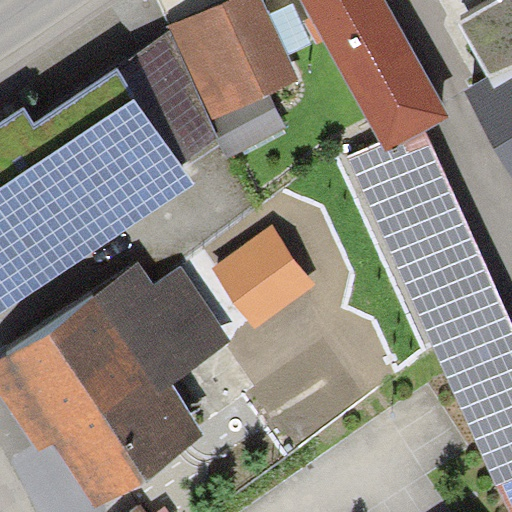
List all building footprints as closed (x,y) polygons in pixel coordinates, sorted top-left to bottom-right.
[(267,89),(293,77),(256,0),(228,0),(133,45),(177,138),(211,122),(224,151),(283,124),(267,89)] [(320,0),(329,17),(361,0),(320,0)] [(386,0),(361,0),(329,17),(392,133),(420,118),(444,105),(386,0)] [(511,125),(511,0),(491,0),(511,35),(511,53),(481,72),(511,125)] [(127,71),(26,136),(87,231),(188,165),(127,71)] [(511,318),(420,118),(392,133),(355,150),(503,472),(511,488),(511,318)] [(0,286),(87,231),(26,136),(0,152),(0,286)] [(288,211),(204,266),(247,332),(331,278),(288,211)] [(101,482),(216,408),(127,270),(0,351),(0,363),(50,442),(68,431),(101,482)]
